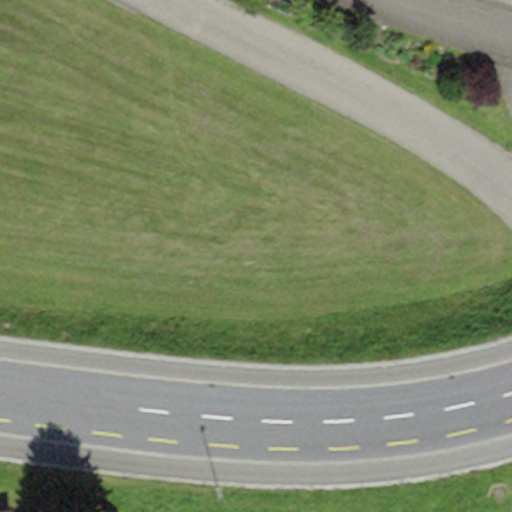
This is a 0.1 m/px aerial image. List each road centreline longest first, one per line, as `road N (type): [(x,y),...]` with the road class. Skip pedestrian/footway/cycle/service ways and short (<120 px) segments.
road 1 (primary): [(0,398),(224,421),(370,421),(511,395)]
road 2 (residential): [(168,0),(511,186)]
